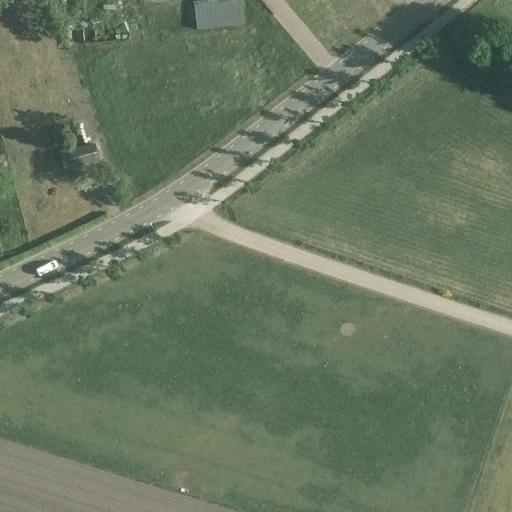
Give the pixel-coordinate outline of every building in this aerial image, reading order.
[(244,2),(195,7),(198,31),(246,26),(244,2)] [(105,19),(65,21),(66,39),(136,36),(135,21),(119,22),(118,14),(105,15),(105,19)] [(511,66),(500,57),(488,73),(501,83),(511,70),(511,66)] [(63,129),(53,132),(56,144),(66,142),(63,129)] [(97,145),(61,154),(65,170),(100,162),(97,145)]
